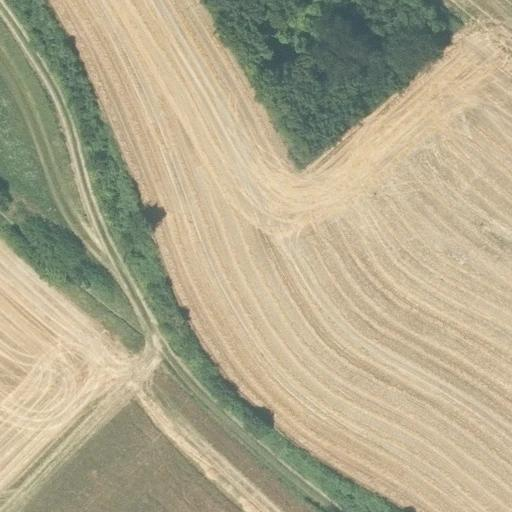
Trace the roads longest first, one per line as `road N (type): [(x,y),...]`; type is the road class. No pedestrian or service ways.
road 1 (track): [(25,0),(61,65),(109,206),(159,300)]
road 2 (track): [(159,300),(246,395),(394,511)]
